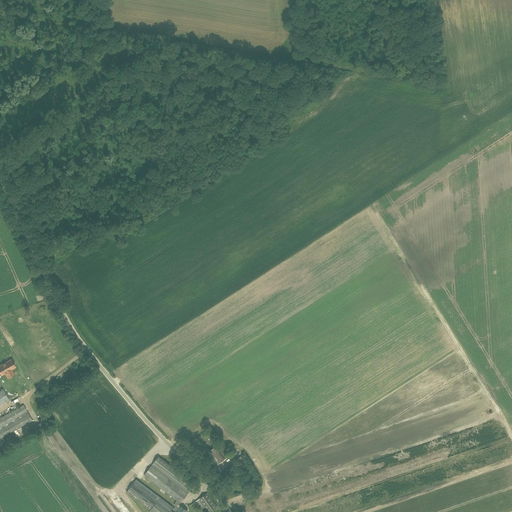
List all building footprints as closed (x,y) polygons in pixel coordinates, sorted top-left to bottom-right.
[(12,369),(13,368),(9,360),(0,365),(0,367),(3,374),(4,373),(8,379),(15,375),(12,369)] [(45,388),(37,393),(43,404),(51,400),(45,388)] [(0,405),(9,400),(3,390),(0,391),(0,405)] [(0,438),(32,420),(23,405),(0,418),(0,438)] [(228,453),(225,449),(220,443),(216,446),(209,451),(219,464),(225,459),(229,456),(228,454),(228,453)] [(239,466),(245,462),(241,457),(236,461),(239,466)] [(238,471),(232,465),(219,478),(225,484),(238,471)] [(160,488),(159,488),(160,491),(162,497),(166,495),(168,501),(169,503),(173,501),(172,499),(175,498),(173,492),(176,491),(174,488),(173,486),(172,483),(167,485),(166,482),(162,484),(162,485),(159,486),(160,488)] [(208,511),(209,511),(217,507),(207,493),(199,499),(208,511)] [(133,504),(138,511),(143,511),(135,502),(133,504)]
